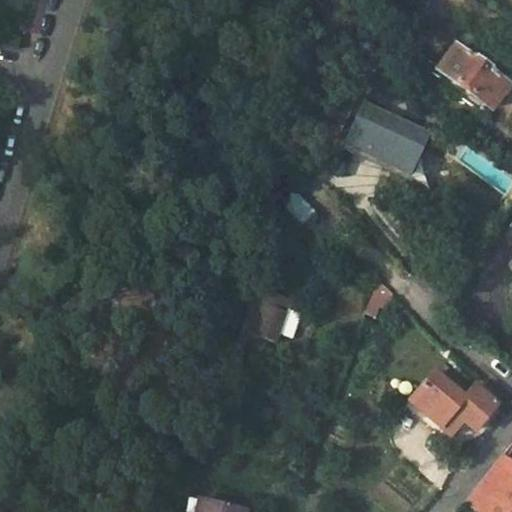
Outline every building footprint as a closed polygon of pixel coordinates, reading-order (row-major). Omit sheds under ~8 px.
[(507,83),(486,68),(488,65),(476,57),(475,59),(453,44),(437,68),(443,73),(438,80),(479,109),(484,101),(490,106),(507,83)] [(349,202),(367,208),(381,164),(341,151),(330,185),(352,192),(349,202)] [(289,195),(285,206),(311,228),(316,215),(297,196),(289,195)] [(451,294),(467,270),(453,257),(433,277),(451,294)] [(378,279),(369,300),(384,306),(390,292),(378,279)] [(254,303),(243,332),(276,344),(286,314),(254,303)] [(462,421),(474,430),(500,396),(476,378),(463,394),(432,370),(407,403),(449,437),(462,421)] [(511,511),(511,459),(501,453),(471,490),(504,511),(511,511)] [(197,501),(194,511),(243,511),(197,501)]
